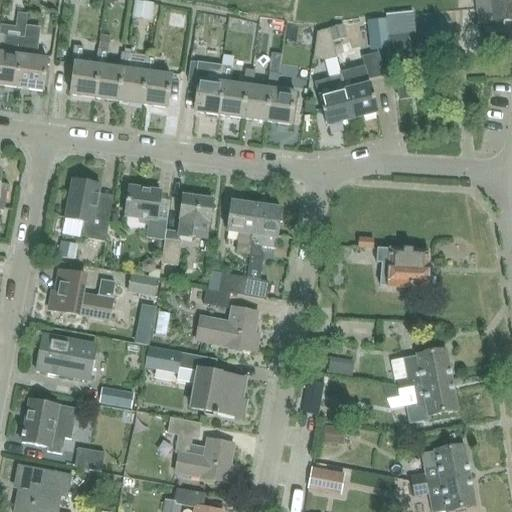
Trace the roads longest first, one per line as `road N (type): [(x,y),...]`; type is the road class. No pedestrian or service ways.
road 1 (residential): [(262,511),(320,171)]
road 2 (residential): [(320,171),(44,138)]
road 3 (residential): [(0,367),(44,138)]
road 4 (residential): [(511,173),(379,163),(320,171)]
